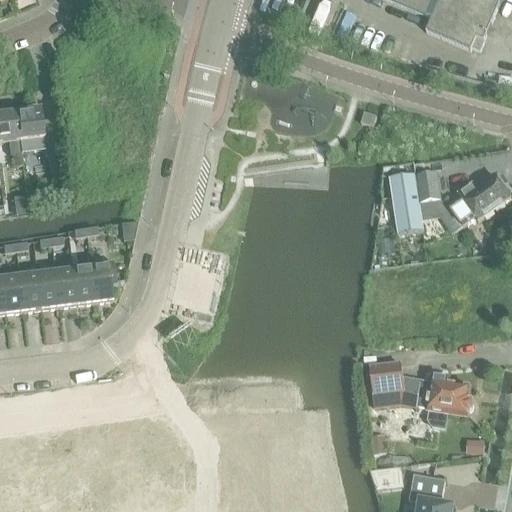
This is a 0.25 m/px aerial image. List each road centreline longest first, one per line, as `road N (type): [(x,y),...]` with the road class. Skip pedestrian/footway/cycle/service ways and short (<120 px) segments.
road 1 (residential): [(193,138),(142,325),(111,355),(70,371),(0,379)]
road 2 (unclassified): [(219,25),(386,90),(511,125)]
